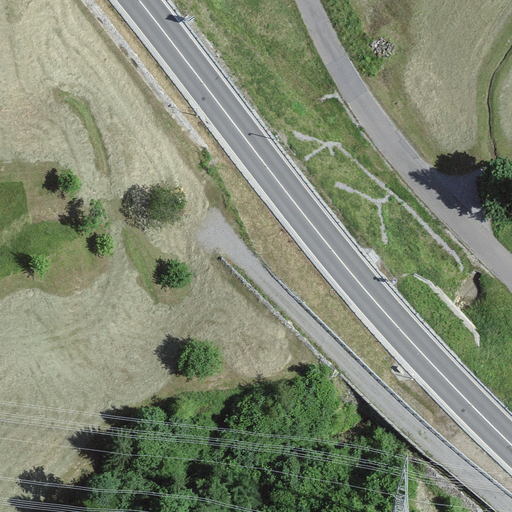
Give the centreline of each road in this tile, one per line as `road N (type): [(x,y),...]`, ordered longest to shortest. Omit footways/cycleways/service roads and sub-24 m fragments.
road 1 (trunk): [(511,444),(359,285),(135,0)]
road 2 (track): [(508,511),(205,227)]
road 3 (unclassified): [(511,271),(367,111),(304,0)]
